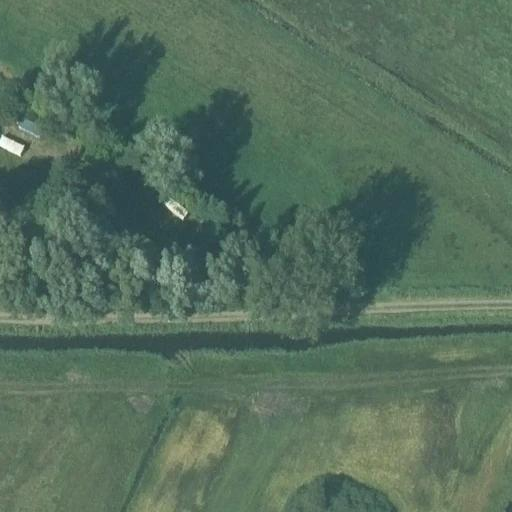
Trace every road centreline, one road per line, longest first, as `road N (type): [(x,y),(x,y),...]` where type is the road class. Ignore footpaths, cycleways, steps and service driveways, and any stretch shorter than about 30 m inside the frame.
road 1 (track): [(0,383),(152,387),(511,368)]
road 2 (unclassified): [(0,318),(202,321),(511,303)]
